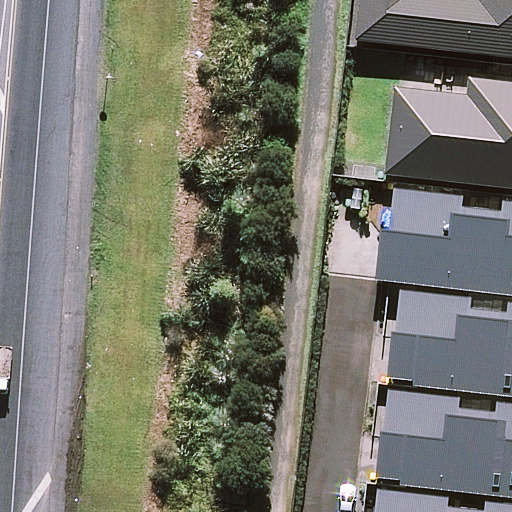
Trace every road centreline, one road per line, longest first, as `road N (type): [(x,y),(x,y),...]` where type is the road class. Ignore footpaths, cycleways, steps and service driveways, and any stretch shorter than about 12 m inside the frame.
road 1 (residential): [(324,511),(349,278)]
road 2 (primary): [(12,0),(0,131)]
